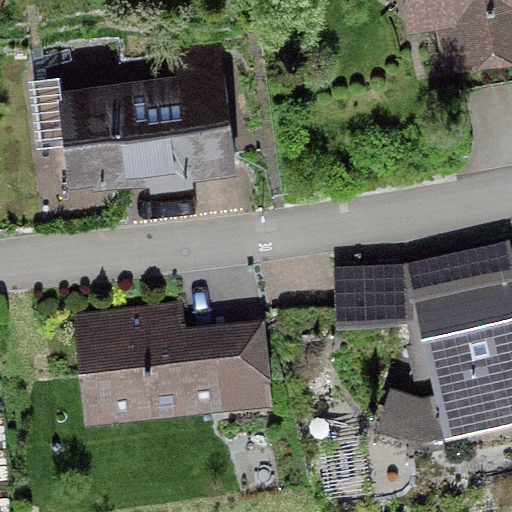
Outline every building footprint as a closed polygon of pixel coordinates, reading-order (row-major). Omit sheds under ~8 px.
[(511,0),(407,0),(411,20),(443,14),(451,59),(511,47),(511,0)] [(76,96),(86,173),(145,165),(148,183),(186,178),(184,160),(230,154),(220,77),(217,77),(213,47),(171,52),(175,83),(76,96)] [(404,263),(336,266),(339,322),(415,319),(414,294),(503,274),(511,272),(511,265),(507,241),(404,263)] [(511,414),(511,314),(503,274),(414,294),(445,430),(511,414)] [(257,399),(249,330),(181,337),(175,333),(173,314),(81,324),(90,409),(221,395),(222,403),(257,399)]
